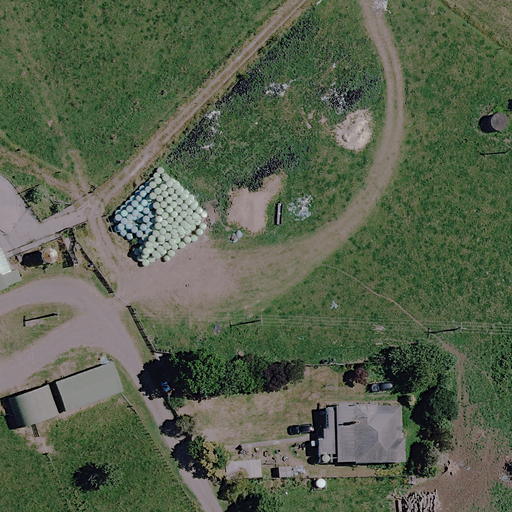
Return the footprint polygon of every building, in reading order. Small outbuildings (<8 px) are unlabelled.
[(0,290),(15,284),(0,249),(0,290)] [(119,393),(109,365),(53,386),(63,414),(119,393)] [(55,417),(45,388),(10,401),(20,429),(55,417)] [(373,410),(373,405),(327,403),(326,431),(318,431),(317,462),(395,466),(397,411),(373,410)] [(222,465),(223,483),(259,480),(258,462),(222,465)]
